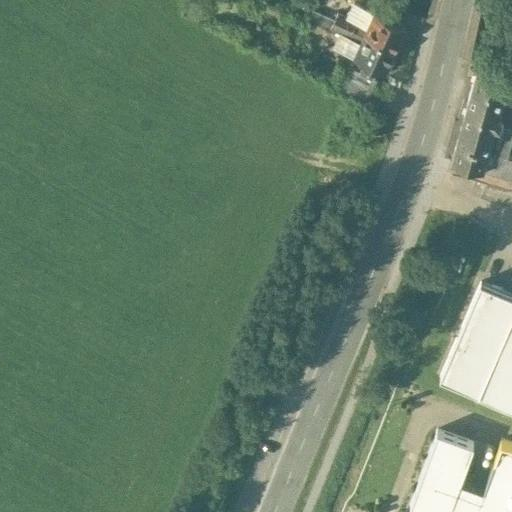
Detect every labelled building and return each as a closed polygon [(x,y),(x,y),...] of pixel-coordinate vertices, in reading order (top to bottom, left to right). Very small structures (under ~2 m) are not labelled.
[(407,25),(375,10),(368,25),(365,32),(397,47),(407,25)] [(368,25),(338,11),(335,18),(365,32),(368,25)] [(365,32),(335,18),(331,26),(342,31),(361,40),(365,32)] [(397,47),(365,32),(361,40),(342,31),(335,45),(364,59),(360,67),(359,69),(373,75),(374,74),(378,65),(386,69),(397,47)] [(373,75),(359,69),(360,67),(359,67),(350,63),(340,85),(367,98),(377,76),(374,74),(373,75)] [(469,88),(503,97),(509,76),(475,67),(469,88)] [(469,88),(450,157),(483,166),(496,120),(503,97),(469,88)] [(511,124),(496,120),(483,166),(511,173),(511,151),(508,151),(511,135),(511,124)] [(511,292),(481,279),(440,374),(511,405),(511,292)] [(511,511),(511,440),(501,437),(483,486),(460,477),(474,440),(437,427),(409,506),(425,511),(511,511)]
